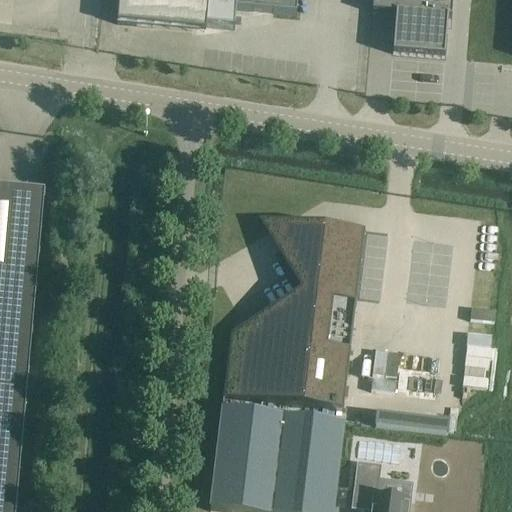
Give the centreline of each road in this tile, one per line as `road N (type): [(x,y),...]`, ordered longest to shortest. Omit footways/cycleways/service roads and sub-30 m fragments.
road 1 (unclassified): [(155,511),(194,107)]
road 2 (unclassified): [(194,107),(511,159)]
road 3 (unclassified): [(0,76),(194,107)]
